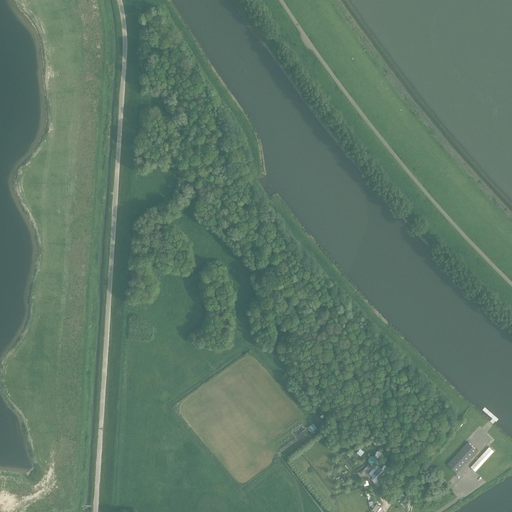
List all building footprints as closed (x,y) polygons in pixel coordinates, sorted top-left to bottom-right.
[(314,423),(308,427),(311,432),(317,427),(314,423)] [(305,429),(297,434),(301,439),(308,434),(305,429)] [(468,442),(448,464),(457,472),(477,450),(468,442)] [(477,460),(471,467),(475,471),(494,451),(489,447),(478,459),(477,460)] [(386,457),(382,460),(376,460),(376,458),(375,457),(374,456),(373,456),(371,456),(370,457),(369,458),(369,460),(369,461),(370,463),(371,463),(371,466),(374,466),(374,464),(377,465),(369,474),(373,477),(371,480),(377,484),(379,482),(378,482),(379,481),(382,484),(388,475),(377,465),(381,465),(383,463),(387,467),(384,470),(386,472),(396,460),(394,457),(390,461),(386,457)]
